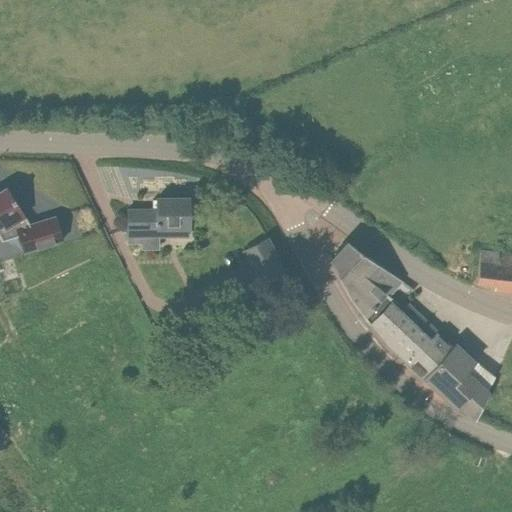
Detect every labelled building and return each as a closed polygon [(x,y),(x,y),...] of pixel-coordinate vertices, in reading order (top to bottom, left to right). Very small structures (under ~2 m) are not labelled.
[(17,236),(21,248),(22,252),(24,251),(36,248),(62,240),(55,217),(30,225),(6,188),(0,191),(0,239),(1,241),(17,236)] [(188,227),(188,198),(156,199),(157,210),(127,210),(127,236),(188,236),(188,227)] [(267,238),(243,251),(262,286),(286,274),(267,238)] [(387,344),(424,379),(455,408),(459,405),(474,418),(488,392),(466,371),(475,362),(454,343),(450,347),(434,333),(429,339),(396,308),(398,305),(389,297),(402,282),(346,241),(329,260),(351,300),(387,344)] [(511,242),(501,242),(500,254),(479,252),(476,281),(494,282),(494,289),(511,290),(511,242)] [(287,286),(282,276),(266,284),(271,294),(287,286)]
